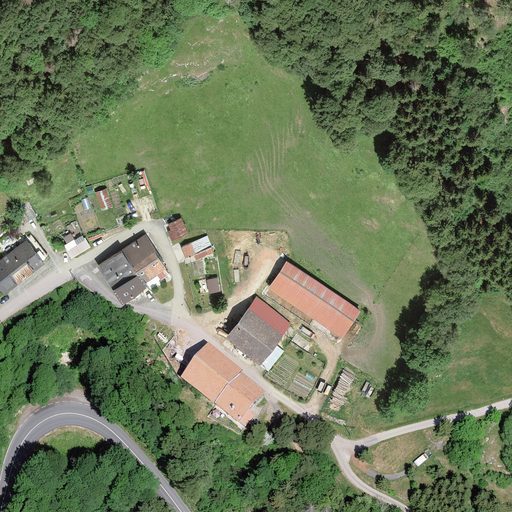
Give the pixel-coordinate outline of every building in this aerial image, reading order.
[(102,209),(112,205),(106,187),(95,191),(102,209)] [(172,240),(188,233),(181,216),(168,222),(171,228),(168,230),(172,240)] [(98,263),(122,300),(146,284),(144,281),(158,272),(161,278),(170,272),(144,233),(98,263)] [(72,256),(89,247),(82,235),(75,239),(77,243),(68,248),(72,256)] [(197,259),(214,252),(208,235),(181,245),(185,257),(194,253),(197,259)] [(0,258),(0,286),(4,292),(44,261),(26,239),(0,258)] [(268,286),(342,336),(360,309),(287,259),(268,286)] [(225,334),(260,362),(291,323),(257,295),(225,334)] [(208,346),(181,381),(213,406),(214,405),(239,426),(265,394),(241,375),(243,374),(208,346)] [(335,390),(346,395),(356,372),(345,367),(335,390)]
